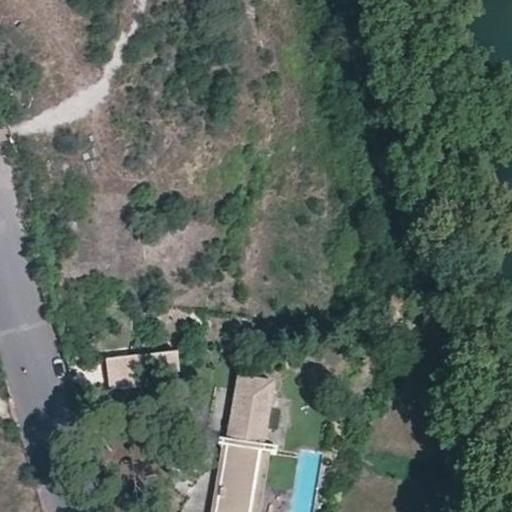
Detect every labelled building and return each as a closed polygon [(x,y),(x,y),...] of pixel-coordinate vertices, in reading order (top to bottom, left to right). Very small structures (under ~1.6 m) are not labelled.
[(402,311),(407,293),(388,289),(383,308),(402,311)] [(179,371),(177,351),(150,353),(145,373),(179,371)] [(226,446),(214,511),(250,511),(273,384),(238,378),(227,440),(226,446)] [(92,406),(76,407),(82,431),(96,429),(92,406)] [(203,471),(206,449),(174,445),(170,467),(203,471)]
